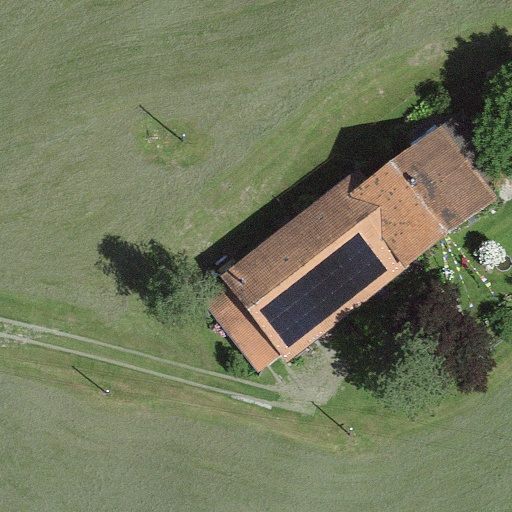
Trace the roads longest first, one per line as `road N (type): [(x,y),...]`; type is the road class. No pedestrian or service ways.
road 1 (track): [(0,320),(332,414)]
road 2 (track): [(332,414),(392,414),(437,399),(511,342)]
